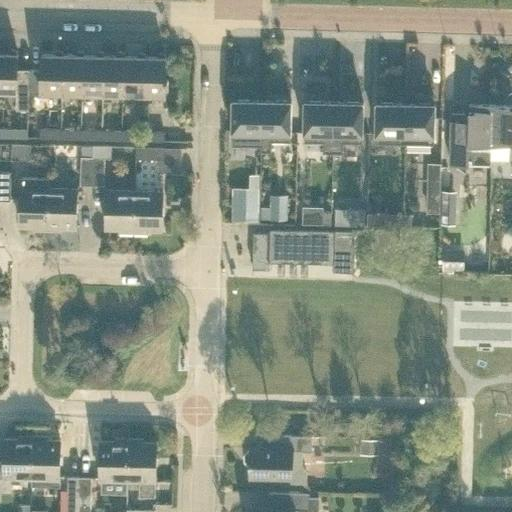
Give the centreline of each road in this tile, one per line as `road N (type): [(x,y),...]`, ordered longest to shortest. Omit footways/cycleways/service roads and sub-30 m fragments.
road 1 (residential): [(22,407),(25,266),(208,271)]
road 2 (tertiary): [(511,22),(247,15)]
road 3 (residential): [(208,271),(213,14)]
road 4 (tertiary): [(213,14),(0,9)]
road 5 (residential): [(203,410),(22,407)]
road 6 (residential): [(203,410),(208,271)]
